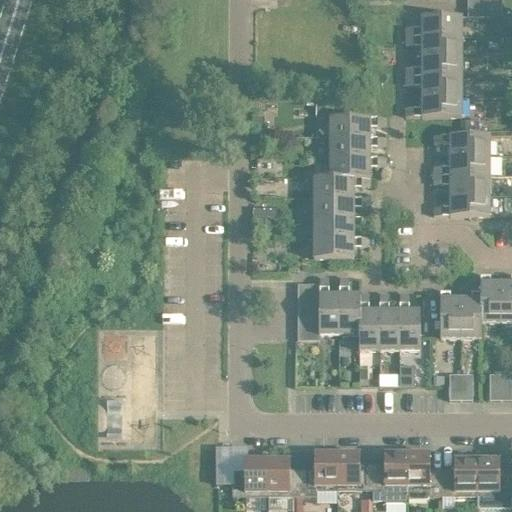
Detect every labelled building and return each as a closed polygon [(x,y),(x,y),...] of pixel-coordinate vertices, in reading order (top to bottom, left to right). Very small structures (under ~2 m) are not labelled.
[(467,0),(467,18),(479,18),(478,0),(467,0)] [(478,0),(479,18),(490,19),(489,0),(478,0)] [(489,0),(490,19),(501,19),(501,11),(501,0),(489,0)] [(405,29),(405,38),(461,38),(461,18),(421,18),(421,29),(405,29)] [(421,47),(421,58),(461,59),(461,38),(405,38),(405,47),(421,47)] [(405,69),(405,78),(461,78),(461,59),(421,58),(421,69),(405,69)] [(421,87),(421,98),(461,98),(461,78),(405,78),(405,87),(421,87)] [(461,98),(421,98),(421,109),(405,109),(405,118),(421,118),(421,119),(461,119),(461,98)] [(329,119),(329,140),(369,140),(369,129),(385,129),(385,120),(369,120),(369,119),(329,119)] [(467,120),(459,120),(459,132),(467,132),(467,120)] [(449,147),(449,158),(489,158),(490,137),(449,137),(449,138),(433,138),(433,147),(449,147)] [(329,140),(329,160),(369,160),(369,149),(385,149),(385,140),(369,140),(329,140)] [(433,169),(433,178),(489,178),(489,158),(449,158),(449,169),(433,169)] [(329,160),(329,179),(329,180),(369,180),(369,169),(385,169),(385,160),(369,160),(329,160)] [(449,187),(449,198),(489,198),(489,178),(433,178),(433,187),(449,187)] [(313,179),(313,200),(353,200),(353,189),(369,189),(369,180),(329,180),(329,179),(313,179)] [(489,198),(449,198),(449,209),(433,209),(433,218),(449,218),(489,218),(489,198)] [(313,200),(313,220),(353,220),(353,209),(369,209),(369,200),(353,200),(313,200)] [(313,220),(313,240),(353,240),(353,229),(369,229),(369,220),(353,220),(313,220)] [(353,240),(313,240),(313,260),(353,260),(353,249),(369,249),(369,240),(353,240)] [(480,284),(480,294),(480,325),(481,325),(501,324),(501,284),(490,284),(490,278),(481,278),(481,284),(480,284)] [(511,284),(501,284),(501,324),(511,324),(511,278),(511,284)] [(319,337),(339,337),(339,296),(328,296),(328,280),(319,280),(319,286),(319,297),(319,309),(319,320),(319,331),(319,337)] [(339,337),(359,337),(360,337),(360,296),(348,296),(348,280),(339,280),(339,296),(339,337)] [(319,297),(319,286),(297,286),(297,297),(319,297)] [(461,341),(460,300),(449,300),(449,294),(440,294),(440,300),(440,341),(461,341)] [(471,300),(460,300),(461,341),(481,341),(481,325),(480,325),(480,294),(471,294),(471,300)] [(359,353),(379,353),(379,312),(368,312),(369,296),(360,296),(360,337),(359,337),(359,353)] [(379,353),(399,353),(399,312),(388,312),(388,296),(379,296),(379,312),(379,353)] [(399,312),(399,353),(420,353),(420,312),(408,312),(408,296),(399,296),(399,312)] [(319,309),(319,297),(297,297),(297,309),(319,309)] [(297,309),(297,320),(319,320),(319,309),(297,309)] [(297,320),(297,331),(319,331),(319,320),(297,320)] [(319,343),(319,337),(319,331),(297,331),(297,343),(319,343)] [(382,388),(418,385),(416,366),(399,368),(400,377),(381,379),(382,388)] [(501,402),(501,377),(489,376),(489,402),(501,402)] [(511,376),(501,377),(501,402),(511,402),(511,376)] [(449,402),(461,402),(461,377),(449,377),(449,402)] [(461,377),(461,402),(472,402),(472,377),(461,377)] [(433,378),(433,386),(443,386),(443,378),(433,378)] [(315,493),(337,493),(337,455),(314,455),(314,472),(302,472),(302,499),(315,499),(315,493)] [(337,493),(372,493),(372,466),(360,466),(360,455),(337,455),(337,493)] [(372,466),(372,493),(372,503),(383,503),(386,505),(407,505),(407,455),(384,455),(384,465),(372,466)] [(429,455),(407,455),(407,505),(408,505),(408,501),(427,501),(429,499),(442,499),(442,471),(429,471),(429,455)] [(265,499),(267,499),(267,461),(244,461),(244,472),(232,472),(232,499),(245,498),(245,511),(265,510),(265,499)] [(267,499),(302,499),(302,472),(290,472),(290,461),(267,461),(267,499)] [(454,471),(442,471),(442,499),(477,499),(477,461),(454,461),(454,471)] [(499,461),(477,461),(477,499),(511,499),(511,471),(499,471),(499,461)] [(360,501),(359,511),(371,511),(371,500),(360,501)]
